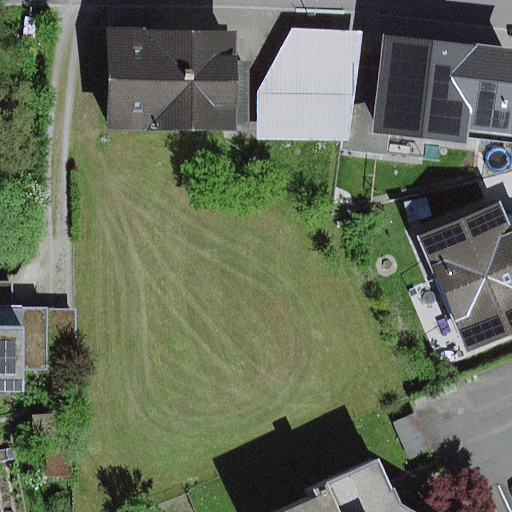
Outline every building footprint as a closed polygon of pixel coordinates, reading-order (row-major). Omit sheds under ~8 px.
[(230,33),(101,30),(99,131),(227,135),(230,33)] [(360,32),(290,30),(254,92),(253,138),(346,141),(360,32)] [(511,59),(511,53),(380,37),(368,134),(460,146),(461,134),(511,140),(511,97),(507,97),(511,59)] [(511,253),(491,203),(411,236),(457,350),(511,327),(511,253)] [(0,380),(14,380),(14,371),(16,308),(9,307),(9,282),(0,282),(0,380)] [(72,309),(16,308),(14,371),(71,372),(72,309)] [(69,441),(45,442),(46,478),(70,477),(69,441)] [(311,501),(287,511),(403,511),(391,505),(370,461),(307,492),(311,501)]
